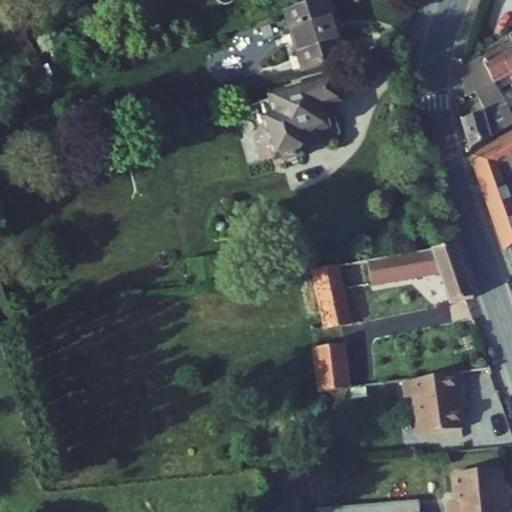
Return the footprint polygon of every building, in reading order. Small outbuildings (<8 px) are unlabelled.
[(343,60),(335,35),(339,34),(328,0),(322,0),(284,12),(303,73),(343,60)] [(495,84),(496,84),(510,75),(511,79),(511,40),(509,35),(490,47),(495,57),(485,63),(495,84)] [(467,97),(480,89),(484,96),(488,93),(492,99),(501,94),(496,84),(495,84),(485,63),(480,54),(464,64),(467,97)] [(245,117),(257,113),(261,124),(267,123),(269,129),(266,136),(269,146),(276,149),(278,157),(283,156),(285,162),(302,157),(301,151),(305,149),(301,134),(323,128),(326,138),(341,133),(335,115),(329,117),(326,105),(338,101),(332,81),(327,82),(326,78),(297,87),(299,92),(242,109),(245,117)] [(490,116),(507,106),(501,94),(492,99),(488,93),(484,96),(487,102),(483,105),(490,116)] [(461,121),(470,151),(511,127),(511,115),(507,106),(490,116),(486,118),(485,114),(461,121)] [(511,132),(472,157),(505,251),(511,246),(511,132)] [(457,246),(378,260),(386,283),(439,273),(450,305),(475,299),(457,246)] [(220,271),(217,254),(187,259),(192,289),(231,282),(229,270),(220,271)] [(351,390),(346,346),(314,350),(320,394),(351,390)] [(464,430),(459,392),(464,391),(461,374),(405,382),(407,399),(413,398),(419,436),(464,430)] [(448,500),(449,511),(509,511),(508,495),(503,495),(501,470),(453,475),(456,495),(445,496),(446,501),(448,500)] [(318,511),(418,511),(417,503),(318,511)]
